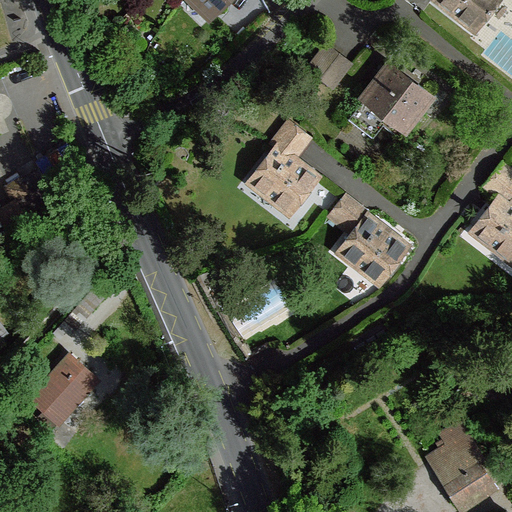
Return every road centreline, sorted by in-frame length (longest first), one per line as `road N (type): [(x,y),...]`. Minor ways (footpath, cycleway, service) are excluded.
road 1 (secondary): [(261,511),(104,139)]
road 2 (residential): [(104,139),(227,82),(309,0)]
road 3 (secondary): [(104,139),(50,0)]
